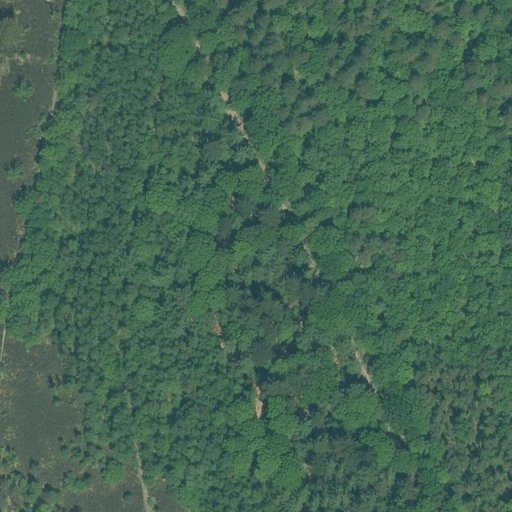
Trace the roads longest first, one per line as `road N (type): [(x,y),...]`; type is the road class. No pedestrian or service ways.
road 1 (track): [(425,511),(360,361),(172,0)]
road 2 (track): [(0,361),(69,0)]
